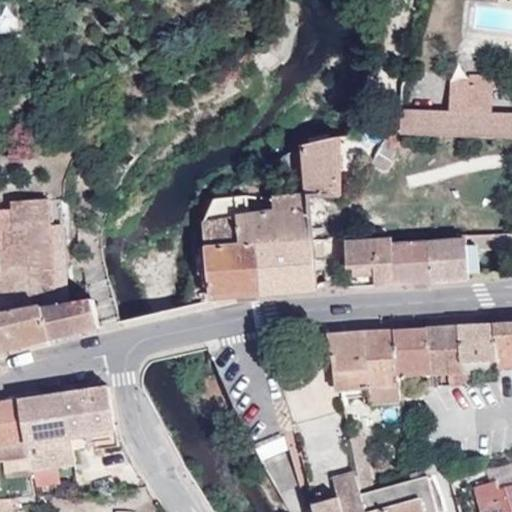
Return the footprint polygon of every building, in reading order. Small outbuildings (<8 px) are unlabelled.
[(410,135),(511,138),(511,112),(493,112),(494,85),(492,85),(492,76),(469,76),(469,81),(451,81),(451,110),(402,110),(402,135),(410,135)] [(390,135),(373,163),(388,172),(410,135),(402,135),(390,135)] [(341,137),(304,145),(304,196),(308,196),(341,196),(341,137)] [(70,208),(77,183),(0,189),(0,212),(12,212),(70,208)] [(313,240),(308,196),(304,196),(274,199),(275,211),(249,213),(246,198),(215,199),(205,222),(204,222),(207,248),(259,244),(313,240)] [(13,240),(12,212),(0,212),(0,241),(3,241),(13,240)] [(478,235),(468,236),(468,245),(477,245),(477,250),(495,250),(495,235),(478,235)] [(2,307),(36,301),(55,298),(47,236),(13,240),(3,241),(4,263),(0,263),(0,285),(1,285),(2,307)] [(468,245),(468,236),(458,236),(458,241),(429,243),(431,282),(470,279),(470,274),(468,245)] [(431,282),(429,243),(393,244),(393,239),(347,241),(350,287),(431,282)] [(318,290),(313,240),(259,244),(263,294),(318,290)] [(263,294),(259,244),(207,248),(212,299),(263,294)] [(477,245),(468,245),(470,274),(479,274),(477,250),(477,245)] [(0,342),(4,341),(40,334),(36,301),(2,307),(1,285),(0,285),(0,342)] [(36,301),(40,334),(93,323),(86,293),(76,295),(55,298),(36,301)] [(511,355),(511,324),(495,325),(498,357),(511,355)] [(498,357),(495,325),(460,327),(465,363),(498,361),(498,357)] [(465,363),(460,327),(428,329),(432,373),(466,372),(465,363)] [(432,373),(428,329),(395,331),(400,375),(407,375),(432,373)] [(400,375),(395,331),(325,336),(337,392),(371,389),(371,404),(402,402),(400,375)] [(102,406),(100,382),(16,393),(20,434),(20,436),(22,450),(24,461),(60,456),(58,432),(104,426),(104,410),(102,406)] [(416,397),(415,389),(402,390),(403,398),(416,397)] [(20,434),(16,393),(0,394),(0,437),(20,436),(20,434)] [(0,450),(22,450),(20,436),(0,437),(0,450)] [(0,511),(10,511),(5,465),(0,466),(0,461),(0,511)] [(511,465),(489,471),(492,482),(497,481),(500,489),(511,485),(511,465)] [(334,478),(337,493),(357,487),(354,473),(334,478)] [(426,473),(404,479),(409,500),(431,494),(426,473)] [(337,493),(313,499),(316,511),(436,511),(431,494),(409,500),(404,479),(360,491),(359,487),(357,487),(337,493)] [(511,511),(511,485),(500,489),(497,481),(492,482),(476,486),(483,511),(511,511)]
